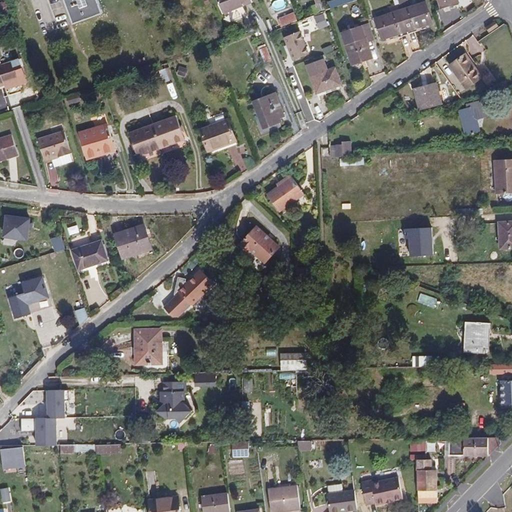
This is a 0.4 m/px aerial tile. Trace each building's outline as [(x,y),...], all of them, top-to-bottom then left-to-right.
[(98,0),(66,0),(75,23),(104,13),(98,0)] [(250,0),(219,0),(225,13),(252,3),(250,0)] [(376,18),(383,39),(408,31),(397,0),(393,0),(396,5),(389,7),(391,13),(376,18)] [(409,8),(406,0),(397,0),(408,31),(433,23),(427,2),(409,8)] [(439,0),(442,8),(460,3),(459,0),(439,0)] [(14,14),(9,1),(0,4),(4,17),(14,14)] [(283,27),(299,21),(296,13),(280,19),(283,27)] [(310,21),(300,24),(302,33),(304,38),(316,35),(310,21)] [(499,26),(496,21),(486,27),(489,32),(499,26)] [(375,40),(370,23),(363,26),(368,42),(375,40)] [(373,58),(368,42),(363,26),(342,33),(352,65),(373,58)] [(260,50),(265,63),(273,60),(267,47),(260,50)] [(483,76),(466,53),(450,65),(467,88),(483,76)] [(0,62),(0,82),(4,81),(3,79),(18,75),(13,58),(0,62)] [(324,60),(307,66),(318,94),(343,85),(336,68),(328,71),(324,60)] [(190,78),(186,66),(178,68),(182,81),(190,78)] [(498,83),(500,90),(509,88),(506,80),(498,83)] [(442,104),(437,82),(414,88),(419,110),(442,104)] [(82,101),(78,88),(66,91),(70,104),(82,101)] [(286,116),(277,94),(254,102),(265,129),(282,122),(281,118),(286,116)] [(486,116),(482,103),(460,109),(466,134),(480,130),(477,118),(486,116)] [(186,139),(178,116),(130,133),(139,156),(186,139)] [(230,120),(201,130),(209,152),(238,141),(230,120)] [(109,125),(80,133),(87,159),(116,151),(109,125)] [(11,132),(0,135),(0,157),(18,152),(11,132)] [(55,163),(69,158),(68,154),(72,153),(65,132),(39,140),(45,159),(53,157),(55,163)] [(343,143),(337,143),(338,156),(353,155),(352,140),(343,141),(343,143)] [(511,191),(511,159),(495,160),(497,192),(511,191)] [(293,177),(290,174),(277,184),(278,187),(293,177)] [(280,212),(304,194),(293,177),(278,187),(268,194),(280,212)] [(30,218),(6,215),(3,238),(27,241),(30,218)] [(511,247),(511,221),(499,222),(500,248),(511,247)] [(145,225),(116,234),(124,259),(153,250),(145,225)] [(279,246),(257,226),(240,245),(248,252),(250,250),(265,263),(279,246)] [(432,228),(409,228),(409,256),(433,255),(432,228)] [(102,241),(73,250),(79,270),(109,261),(102,241)] [(212,282),(198,268),(186,280),(185,279),(185,277),(178,276),(174,293),(175,293),(163,305),(174,316),(176,316),(190,301),(191,303),(212,282)] [(44,277),(22,283),(29,304),(50,298),(44,277)] [(490,348),(490,324),(465,323),(464,352),(486,353),(486,349),(490,348)] [(162,363),(162,329),(135,329),(136,364),(162,363)] [(281,354),(282,370),(307,369),(307,354),(281,354)] [(511,363),(490,364),(490,374),(501,374),(502,406),(511,405),(511,363)] [(195,385),(215,385),(214,372),(194,372),(195,385)] [(163,393),(163,404),(158,408),(156,411),(164,419),(174,419),(179,423),(191,410),(184,403),(184,392),(185,392),(185,382),(163,383),(163,393)] [(68,399),(68,389),(47,389),(47,418),(55,418),(64,417),(64,399),(68,399)] [(47,418),(20,419),(21,432),(36,431),(36,444),(56,444),(55,418),(47,418)] [(410,451),(417,451),(426,451),(426,437),(418,438),(418,439),(410,439),(410,451)] [(501,444),(499,437),(464,437),(464,441),(450,441),(450,455),(490,455),(501,444)] [(299,450),(312,450),(312,439),(298,440),(299,450)] [(234,455),(249,455),(249,441),(243,441),(233,441),(234,455)] [(96,446),(96,443),(77,444),(77,452),(96,452),(96,446)] [(61,453),(74,453),(74,452),(74,444),(61,444),(61,453)] [(121,452),(120,445),(96,446),(96,452),(96,453),(121,452)] [(24,466),(24,447),(1,448),(1,467),(24,466)] [(432,469),(432,459),(418,459),(418,503),(437,503),(437,469),(432,469)] [(372,482),(372,479),(362,481),(366,503),(376,501),(376,504),(386,502),(386,500),(393,499),(393,501),(403,499),(399,477),(372,482)] [(270,507),(278,506),(279,511),(300,508),(297,485),(268,489),(270,507)] [(330,511),(334,511),(358,509),(355,490),(328,493),(330,511)] [(202,496),(203,511),(230,511),(228,493),(202,496)] [(179,511),(178,497),(149,501),(150,511),(179,511)]
